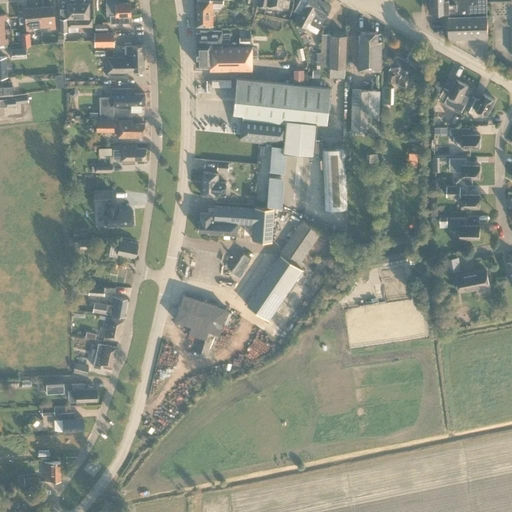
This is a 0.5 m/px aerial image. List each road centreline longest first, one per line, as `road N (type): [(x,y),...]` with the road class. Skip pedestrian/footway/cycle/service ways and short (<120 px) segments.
road 1 (tertiary): [(168,279),(187,138),(181,0)]
road 2 (residential): [(144,0),(154,138),(137,272)]
road 3 (residential): [(137,272),(102,415),(52,494),(60,511)]
road 4 (tertiary): [(79,511),(124,448),(168,279)]
road 5 (residential): [(511,84),(377,9)]
road 6 (residential): [(510,244),(500,203),(501,130),(511,111)]
